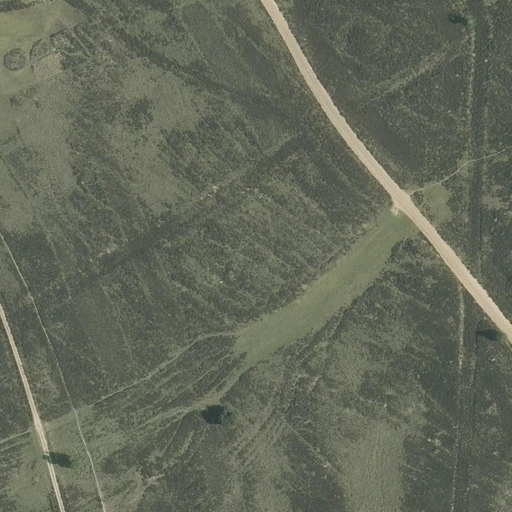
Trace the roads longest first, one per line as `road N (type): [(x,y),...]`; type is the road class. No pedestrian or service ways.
road 1 (track): [(511,331),(337,122),(265,0)]
road 2 (track): [(61,511),(0,311)]
